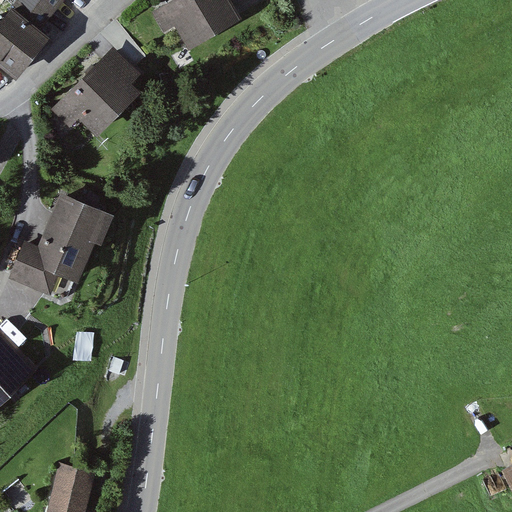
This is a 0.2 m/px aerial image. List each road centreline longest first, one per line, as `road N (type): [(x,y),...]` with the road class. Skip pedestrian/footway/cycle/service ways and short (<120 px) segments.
road 1 (tertiary): [(142,511),(166,311),(191,206),(215,154),(246,114),(353,27)]
road 2 (residential): [(121,0),(37,88),(0,113)]
